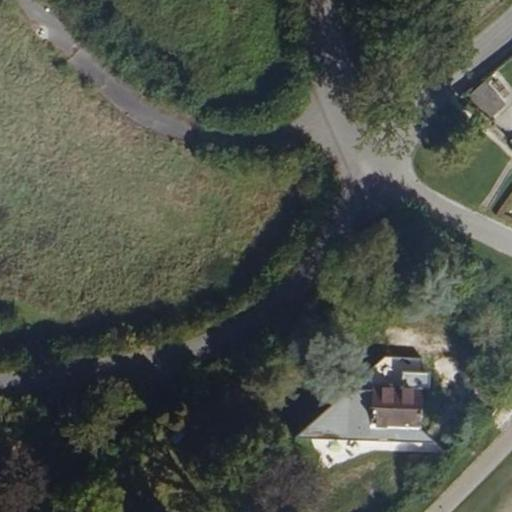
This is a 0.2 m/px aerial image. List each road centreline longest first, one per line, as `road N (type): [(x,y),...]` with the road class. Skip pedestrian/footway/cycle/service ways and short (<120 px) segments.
road 1 (residential): [(0,389),(87,380),(176,357),(284,304),(397,175)]
road 2 (residential): [(320,0),(332,112),(397,175)]
road 3 (residential): [(511,30),(455,76),(397,175)]
road 4 (residential): [(397,175),(421,198),(511,239)]
